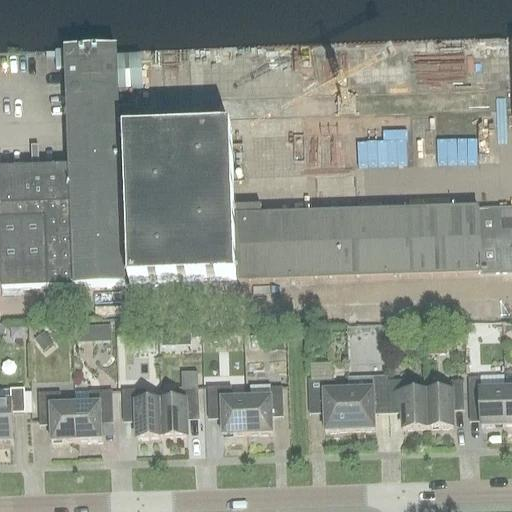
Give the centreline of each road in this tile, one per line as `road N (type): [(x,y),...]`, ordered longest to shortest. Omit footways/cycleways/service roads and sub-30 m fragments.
road 1 (residential): [(143,505),(399,499)]
road 2 (residential): [(0,510),(143,505)]
